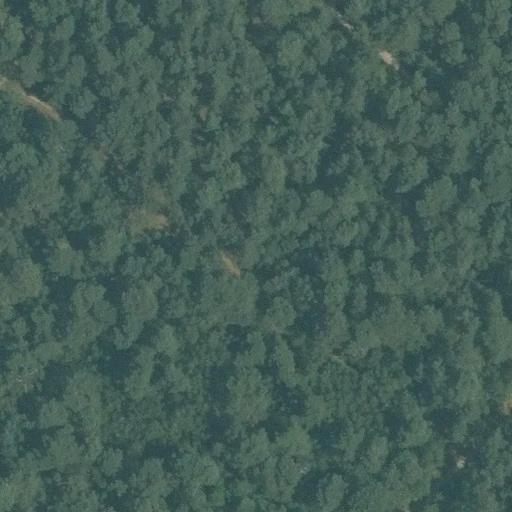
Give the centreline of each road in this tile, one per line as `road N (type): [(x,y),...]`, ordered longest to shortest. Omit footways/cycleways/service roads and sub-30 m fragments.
road 1 (unknown): [(317,0),(511,168)]
road 2 (track): [(511,416),(417,511)]
